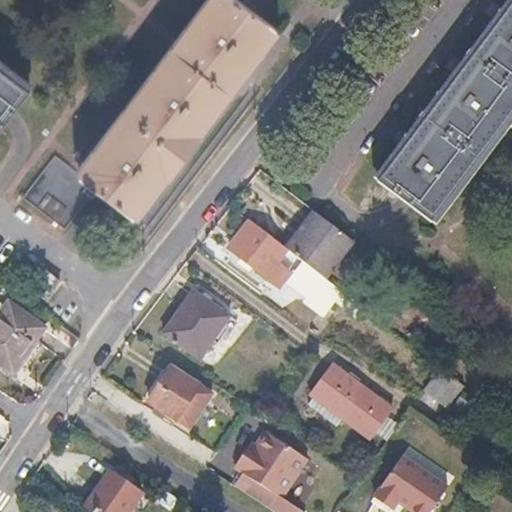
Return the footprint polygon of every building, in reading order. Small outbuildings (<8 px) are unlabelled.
[(248,5),(241,0),(212,0),(80,175),(54,155),(37,178),(21,199),(63,229),(95,187),(134,216),(275,27),(248,5)] [(511,1),(378,180),(432,219),(471,168),(511,113),(511,1)] [(0,125),(9,114),(29,88),(0,66),(0,125)] [(340,230),(316,211),(288,248),(318,271),(326,277),(354,240),(340,230)] [(252,220),(230,249),(280,287),(290,273),(277,262),(288,248),(252,220)] [(326,277),(318,271),(303,291),(316,301),(323,292),(334,301),(337,298),(361,317),(367,309),(326,277)] [(60,284),(44,273),(32,290),(48,301),(60,284)] [(230,316),(194,292),(165,335),(201,359),(230,316)] [(0,361),(14,371),(43,329),(6,304),(3,309),(0,306),(0,361)] [(336,364),(314,394),(375,439),(397,410),(336,364)] [(201,388),(174,369),(151,403),(192,431),(211,401),(214,396),(201,388)] [(437,369),(424,392),(448,406),(461,384),(437,369)] [(310,462),(268,435),(244,471),(254,478),(244,491),(275,511),(304,511),(286,499),(310,462)] [(431,511),(450,487),(405,456),(376,497),(394,509),(399,501),(414,511),(431,511)] [(129,511),(142,494),(111,472),(87,505),(98,511),(129,511)] [(68,511),(47,497),(37,511),(38,511),(68,511)]
